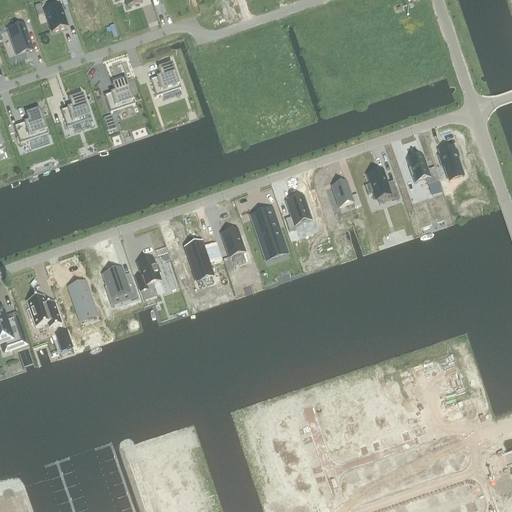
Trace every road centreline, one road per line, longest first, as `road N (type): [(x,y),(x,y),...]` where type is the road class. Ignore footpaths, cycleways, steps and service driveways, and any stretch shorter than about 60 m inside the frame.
road 1 (residential): [(473,111),(0,273)]
road 2 (residential): [(317,0),(207,38),(178,27),(0,88)]
road 3 (residential): [(478,470),(459,427),(329,472)]
road 4 (residential): [(355,511),(478,470)]
